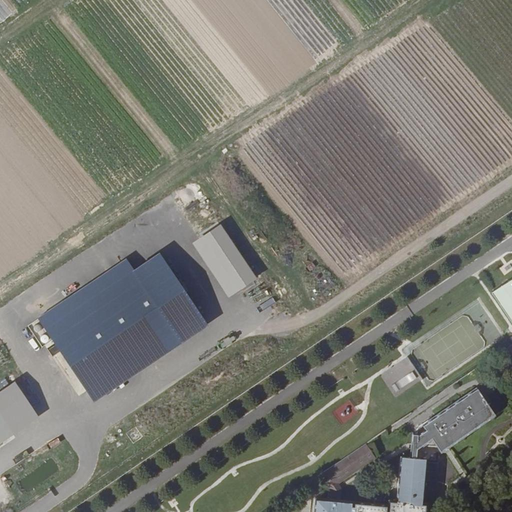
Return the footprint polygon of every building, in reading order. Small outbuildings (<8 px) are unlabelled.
[(182,210),(190,218),(199,209),(191,201),(182,210)] [(221,221),(194,238),(228,291),(255,274),(221,221)] [(128,257),(39,314),(92,396),(209,321),(160,246),(132,264),(128,257)] [(511,280),(498,290),(511,309),(511,280)] [(511,353),(511,344),(509,344),(493,355),(498,361),(510,353),(511,353)] [(413,372),(392,385),(396,392),(417,379),(413,372)] [(415,439),(410,439),(408,462),(416,462),(417,450),(447,452),(493,421),(474,393),(415,433),(415,439)] [(329,492),(375,460),(366,446),(319,478),(329,492)] [(422,507),(425,463),(416,462),(408,462),(399,461),(395,505),(388,504),(387,509),(315,501),(313,511),(425,511),(426,507),(422,507)]
